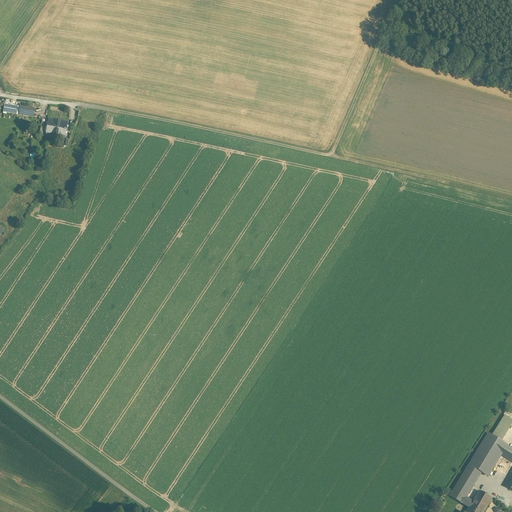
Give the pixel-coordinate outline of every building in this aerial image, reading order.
[(4,104),(3,112),(33,117),(35,109),(4,104)] [(68,123),(49,120),(47,133),(65,136),(68,123)] [(501,442),(511,424),(511,419),(504,414),(491,435),(492,436),(501,442)] [(480,491),(474,501),(472,500),(472,501),(464,496),(480,470),(488,475),(501,454),(506,445),(501,442),(492,436),(462,485),(455,498),(462,502),(468,506),(470,507),(477,511),(483,511),(492,498),(480,491)] [(506,445),(501,454),(503,456),(509,447),(506,445)] [(511,448),(509,447),(503,456),(511,460),(511,448)] [(508,468),(500,463),(497,468),(505,473),(508,468)] [(459,483),(452,493),(451,492),(449,495),(455,498),(462,485),(459,483)]
